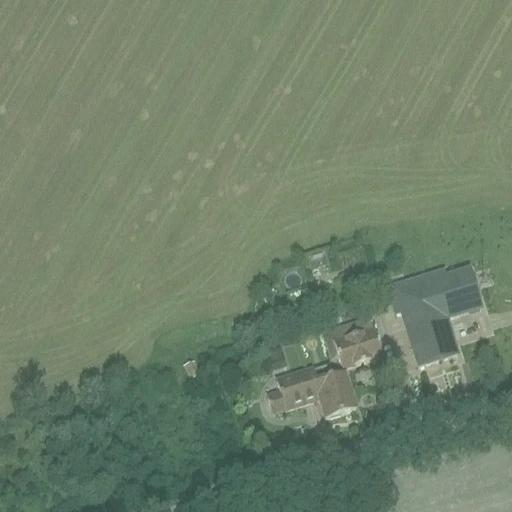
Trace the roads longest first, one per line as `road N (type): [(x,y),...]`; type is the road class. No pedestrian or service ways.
road 1 (unclassified): [(350,454),(511,400)]
road 2 (unclassified): [(193,511),(350,454)]
